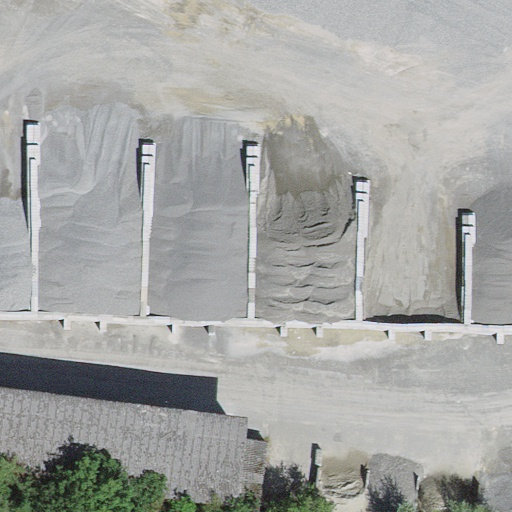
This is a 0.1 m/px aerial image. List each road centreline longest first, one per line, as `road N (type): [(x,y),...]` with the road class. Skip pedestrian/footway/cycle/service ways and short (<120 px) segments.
road 1 (unknown): [(45,0),(158,61),(240,124),(277,167),(300,211),(312,366)]
road 2 (unknown): [(312,366),(0,332)]
road 3 (unknown): [(312,366),(511,394)]
